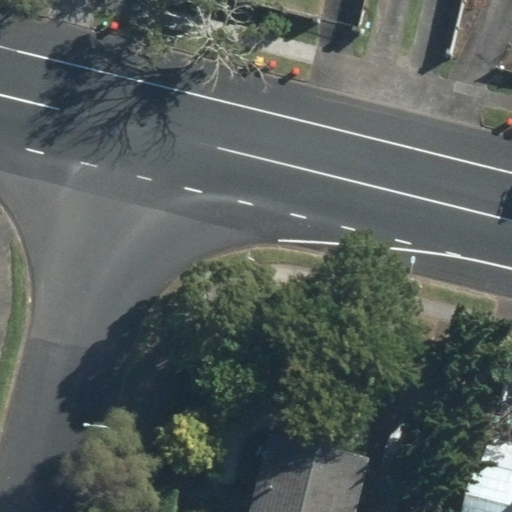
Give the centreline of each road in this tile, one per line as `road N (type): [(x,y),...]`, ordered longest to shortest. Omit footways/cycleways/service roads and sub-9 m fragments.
road 1 (tertiary): [(122,128),(511,223)]
road 2 (residential): [(122,128),(29,511)]
road 3 (tertiary): [(0,97),(122,128)]
